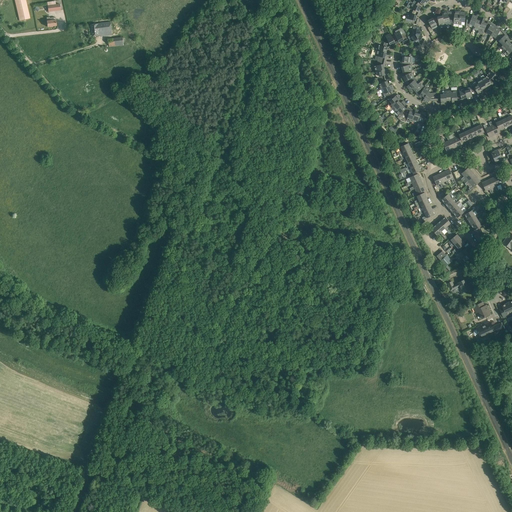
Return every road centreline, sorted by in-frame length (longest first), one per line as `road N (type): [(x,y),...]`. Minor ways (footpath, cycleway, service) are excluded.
road 1 (track): [(30,62),(80,112),(211,178)]
road 2 (track): [(211,178),(277,229),(404,270)]
road 3 (residential): [(437,111),(403,92),(393,61),(403,48),(425,42),(424,15),(449,3)]
